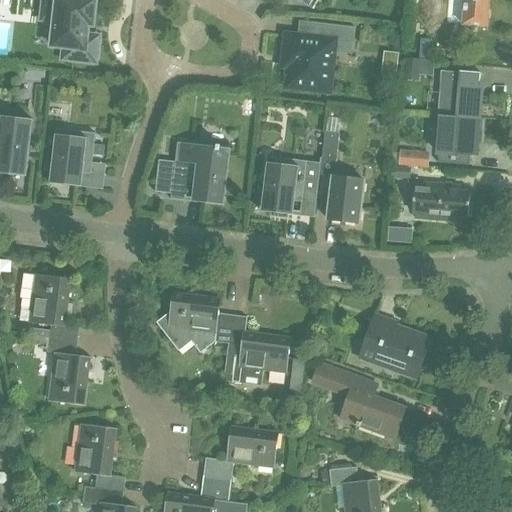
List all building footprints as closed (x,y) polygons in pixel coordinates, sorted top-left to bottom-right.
[(67,58),(91,61),(91,58),(96,59),(98,38),(94,37),(94,35),(87,34),(88,24),(93,24),(95,0),(43,0),(43,3),(52,4),(50,19),(55,20),(52,45),(64,46),(63,55),(68,56),(67,58)] [(298,0),(313,9),(318,0),(298,0)] [(448,0),(447,21),(462,22),(462,25),(488,27),(489,0),(448,0)] [(287,85),(330,90),(335,40),(353,42),(355,26),(318,22),(317,37),(287,34),(285,53),(291,54),(287,85)] [(385,52),(383,65),(398,66),(399,54),(385,52)] [(405,79),(418,80),(420,60),(407,59),(405,79)] [(437,115),(440,115),(459,116),(479,118),(482,84),(481,84),(482,74),(440,71),(437,115)] [(1,171),(17,173),(17,167),(29,169),(35,120),(0,115),(0,158),(3,159),(1,171)] [(476,153),(479,118),(459,116),(440,115),(436,162),(464,164),(465,152),(476,153)] [(57,182),(78,185),(79,173),(92,175),(97,134),(58,129),(57,137),(56,146),(52,176),(58,176),(57,182)] [(322,157),(337,159),(340,131),(325,130),(322,157)] [(56,146),(57,137),(50,136),(49,145),(56,146)] [(199,198),(215,200),(216,194),(227,195),(233,147),(223,146),(223,143),(219,143),(219,145),(177,140),(175,162),(159,160),(155,192),(187,196),(188,184),(201,186),(199,198)] [(106,147),(96,145),(94,156),(104,158),(106,147)] [(418,166),(428,167),(429,152),(400,149),(399,153),(399,165),(418,166)] [(263,201),(269,202),(269,208),(289,211),(291,199),(303,200),(304,195),(317,197),(321,162),(269,155),(263,201)] [(391,177),(409,178),(410,167),(392,165),(391,177)] [(333,224),(348,225),(348,221),(360,222),(365,179),(335,175),(330,219),(334,219),(333,224)] [(438,219),(453,220),(454,214),(469,215),(471,191),(460,190),(460,184),(423,181),(422,183),(416,183),(414,210),(417,210),(416,217),(438,219)] [(22,298),(20,320),(29,322),(51,325),(51,330),(31,328),(30,336),(49,339),(78,343),(80,327),(66,325),(72,279),(36,274),(24,273),(20,297),(22,298)] [(216,342),(228,343),(229,343),(232,315),(219,313),(221,299),(174,292),(171,310),(157,321),(179,351),(192,341),(201,352),(216,342)] [(223,382),(242,385),(245,367),(287,373),(291,337),(246,331),(247,317),(232,315),(229,343),(228,343),(223,382)] [(360,356),(418,378),(432,339),(374,318),(360,356)] [(78,343),(49,339),(47,354),(55,355),(49,400),(85,405),(91,358),(76,356),(78,343)] [(313,351),(325,356),(330,345),(318,340),(313,351)] [(340,419),(395,438),(406,408),(376,397),(380,383),(319,360),(311,384),(348,397),(340,419)] [(291,378),(303,379),(306,363),(294,361),(291,378)] [(94,489),(123,493),(125,478),(111,475),(117,429),(81,425),(75,472),(97,475),(95,488),(94,489)] [(206,458),(203,478),(231,483),(234,464),(274,469),(279,433),(231,427),(227,461),(206,458)] [(342,486),(344,511),(380,511),(378,480),(359,482),(357,467),(322,471),(323,482),(331,481),(331,486),(342,486)] [(165,511),(246,511),(248,505),(229,502),(231,483),(203,478),(200,496),(168,492),(165,511)] [(99,511),(135,511),(136,508),(122,506),(123,493),(94,489),(95,488),(85,487),(83,503),(100,506),(99,511)]
